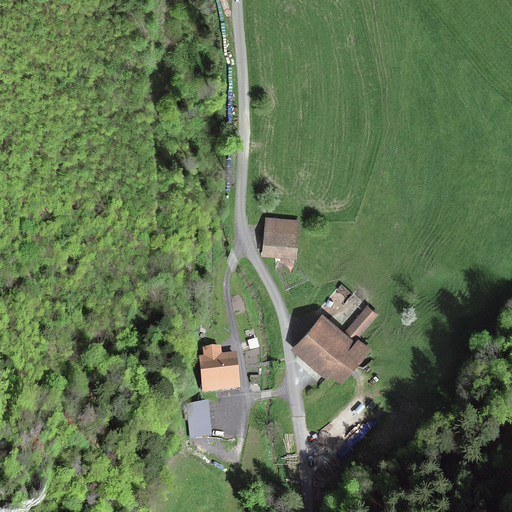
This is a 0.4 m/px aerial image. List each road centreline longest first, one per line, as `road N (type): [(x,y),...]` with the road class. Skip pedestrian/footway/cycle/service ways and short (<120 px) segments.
road 1 (residential): [(305,511),(286,333),(241,226),(236,0)]
road 2 (track): [(157,0),(152,236)]
